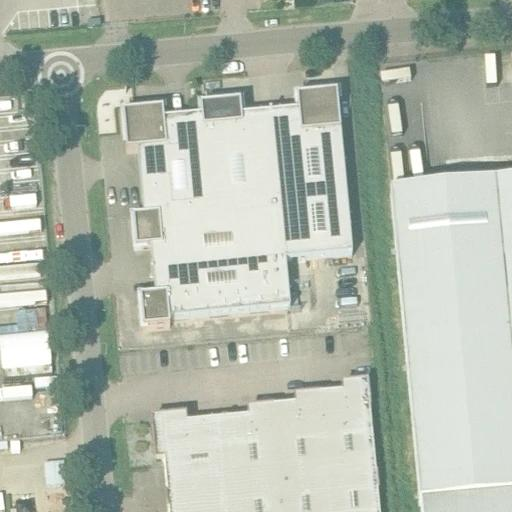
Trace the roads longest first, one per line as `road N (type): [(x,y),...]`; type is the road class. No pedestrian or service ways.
road 1 (unclassified): [(59,62),(511,19)]
road 2 (unclassified): [(102,511),(59,62)]
road 3 (unknown): [(92,404),(367,361)]
